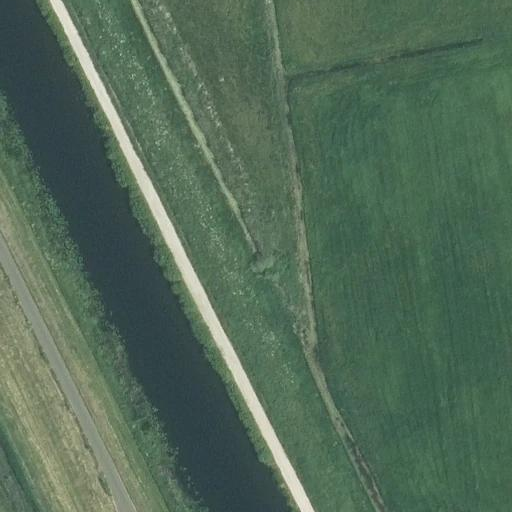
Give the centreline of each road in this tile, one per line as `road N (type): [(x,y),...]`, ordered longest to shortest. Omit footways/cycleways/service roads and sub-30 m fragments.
road 1 (track): [(306,511),(57,0)]
road 2 (unclassified): [(118,511),(0,272)]
